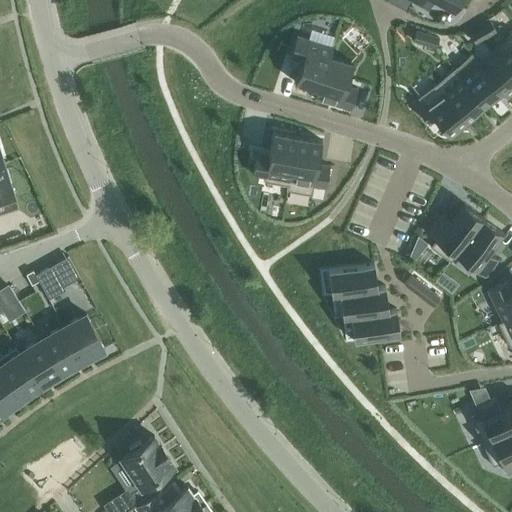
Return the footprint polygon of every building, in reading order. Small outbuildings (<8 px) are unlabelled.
[(411,0),(427,9),(432,0),(436,0),(454,10),(459,0),(411,0)] [(490,21),(480,28),(485,36),(496,30),(490,21)] [(485,36),(480,28),(470,34),(475,43),(485,36)] [(511,29),(494,45),(511,66),(511,29)] [(424,43),(427,34),(416,30),(413,40),(424,43)] [(296,34),(290,55),(301,59),(294,81),(316,89),(314,97),(315,97),(332,46),(296,34)] [(439,37),(427,34),(424,43),(436,47),(439,37)] [(471,52),(470,52),(508,96),(511,92),(511,66),(494,45),(493,45),(496,48),(480,62),(471,52)] [(332,46),(315,97),(350,109),(357,88),(346,84),(353,62),(330,55),(333,46),(332,46)] [(470,52),(453,67),(485,104),(501,91),(507,97),(508,96),(470,52)] [(453,67),(436,82),(468,119),(485,104),(453,67)] [(424,105),(417,110),(429,123),(435,118),(437,120),(449,135),(468,119),(436,82),(417,98),(424,105)] [(256,152),(252,174),(264,176),(263,181),(287,185),(286,190),(287,190),(297,136),(272,131),(268,154),(256,152)] [(297,136),(287,190),(312,194),(313,185),(325,187),(329,165),(317,163),(321,140),(297,136)] [(0,199),(14,195),(0,151),(0,199)] [(439,213),(426,230),(435,238),(430,245),(450,261),(483,217),(463,201),(449,220),(439,213)] [(483,217),(450,261),(456,253),(485,275),(498,258),(488,251),(503,232),(483,217)] [(374,262),(326,269),(326,271),(331,271),(334,292),(329,293),(329,294),(342,292),(377,287),(374,262)] [(51,265),(35,274),(39,281),(48,298),(65,289),(51,265)] [(35,274),(33,270),(26,274),(32,285),(39,281),(35,274)] [(436,302),(442,294),(413,272),(407,280),(436,302)] [(506,278),(487,288),(502,320),(498,322),(499,323),(511,316),(511,288),(511,289),(506,278)] [(342,292),(329,294),(329,295),(342,293),(345,315),(340,316),(340,317),(345,316),(388,310),(385,286),(377,287),(342,292)] [(345,316),(340,317),(340,318),(353,316),(356,338),(351,338),(352,340),(400,334),(396,309),(388,310),(345,316)] [(63,325),(81,358),(82,360),(104,349),(86,313),(63,325)] [(511,316),(499,323),(509,346),(511,344),(511,316)] [(63,325),(41,338),(61,372),(82,360),(81,358),(63,325)] [(61,372),(41,338),(19,351),(41,385),(61,372)] [(41,385),(19,351),(15,345),(0,355),(0,368),(21,398),(41,385)] [(21,398),(0,368),(0,410),(2,412),(21,398)] [(480,415),(471,419),(482,442),(511,428),(511,400),(500,406),(495,395),(475,404),(480,415)] [(511,428),(482,442),(492,465),(501,461),(506,472),(511,468),(511,428)] [(135,505),(168,484),(161,474),(174,465),(168,456),(160,444),(154,435),(141,444),(139,441),(129,448),(131,451),(121,457),(140,485),(123,496),(131,508),(135,505)] [(170,482),(168,484),(135,505),(139,511),(192,511),(206,503),(198,491),(193,494),(187,486),(177,493),(170,482)] [(212,511),(206,503),(192,511),(212,511)]
